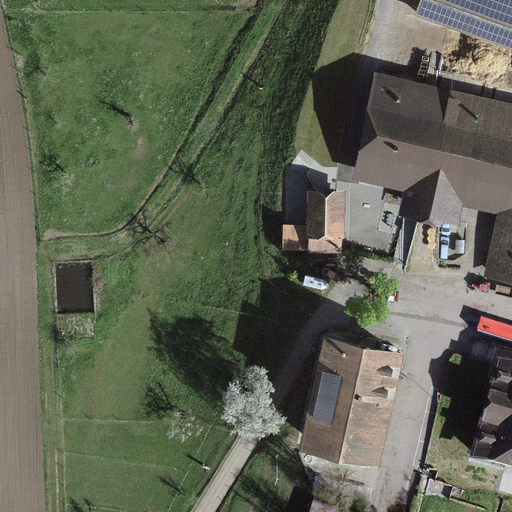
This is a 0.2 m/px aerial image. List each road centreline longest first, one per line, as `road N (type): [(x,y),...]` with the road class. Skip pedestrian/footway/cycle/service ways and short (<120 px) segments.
road 1 (track): [(204,511),(327,303),(367,289)]
road 2 (residential): [(511,338),(446,326),(406,511)]
